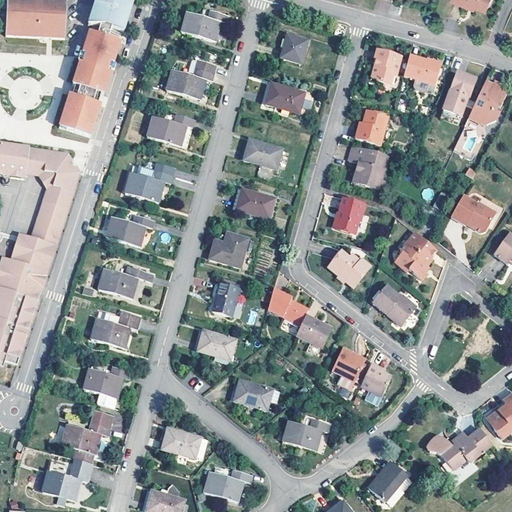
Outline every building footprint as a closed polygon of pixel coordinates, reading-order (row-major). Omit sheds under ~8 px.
[(56,0),(6,0),(6,13),(6,16),(6,19),(5,38),(65,40),(66,0),(56,0)] [(112,28),(120,0),(118,0),(116,1),(109,1),(97,1),(89,25),(101,25),(106,26),(112,28)] [(120,0),(112,28),(124,31),(134,0),(120,0)] [(491,0),(454,0),(468,6),(470,3),(477,7),(487,11),(491,0)] [(208,20),(186,14),(181,35),(202,41),(201,44),(206,46),(207,42),(215,44),(221,24),(227,25),(229,18),(211,13),(208,20)] [(101,25),(98,34),(109,38),(112,28),(106,26),(101,25)] [(343,39),(347,27),(337,25),(334,36),(343,39)] [(93,91),(109,38),(98,34),(96,33),(88,37),(83,53),(87,54),(84,63),(80,62),(73,84),(76,85),(93,91)] [(301,65),(308,42),(287,36),(280,60),(301,65)] [(109,38),(93,91),(102,94),(104,94),(121,42),(109,38)] [(376,58),(378,59),(380,60),(379,66),(377,65),(373,78),(379,79),(378,81),(392,85),(394,75),(398,72),(402,57),(378,50),(376,58)] [(409,57),(403,77),(416,81),(435,86),(440,68),(427,64),(428,62),(409,57)] [(216,68),(198,62),(193,78),(172,72),(166,93),(200,102),(206,82),(212,83),(216,68)] [(477,80),(457,73),(443,112),(462,118),(468,101),(470,101),(477,80)] [(503,86),(487,79),(468,120),(484,127),(496,124),(499,116),(495,114),(497,111),(500,110),(506,96),(500,93),(503,86)] [(433,94),(435,86),(416,81),(413,88),(415,91),(430,95),(433,94)] [(76,85),(73,95),(90,100),(93,91),(76,85)] [(299,115),(305,94),(271,85),(265,106),(299,115)] [(102,94),(93,91),(90,100),(99,103),(102,94)] [(73,95),(70,94),(62,121),(68,124),(66,129),(79,133),(90,100),(73,95)] [(99,103),(90,100),(79,133),(91,137),(101,104),(99,103)] [(367,112),(363,125),(359,140),(381,146),(389,118),(367,112)] [(195,122),(177,117),(174,124),(153,118),(147,140),(181,148),(186,128),(193,130),(195,122)] [(68,124),(62,121),(60,127),(66,129),(68,124)] [(355,139),(359,140),(363,125),(359,124),(355,139)] [(33,236),(57,244),(81,168),(68,153),(3,141),(0,143),(0,172),(27,177),(28,171),(43,174),(48,171),(56,173),(58,179),(52,185),(48,187),(33,236)] [(277,171),(283,150),(249,141),(243,162),(277,171)] [(386,155),(354,146),(350,161),(358,163),(354,180),(364,183),(365,186),(379,190),(385,170),(386,164),(384,161),(386,155)] [(173,179),(132,167),(124,196),(159,205),(165,185),(171,186),(173,179)] [(473,179),(477,172),(468,168),(465,175),(473,179)] [(385,170),(379,190),(384,191),(389,171),(385,170)] [(43,174),(48,187),(52,185),(58,179),(56,173),(48,171),(43,174)] [(242,190),(236,211),(270,221),(276,200),(242,190)] [(478,205),(463,197),(451,218),(466,227),(467,226),(469,223),(474,226),(475,231),(481,234),(486,233),(496,214),(479,204),(478,205)] [(343,198),(339,213),(337,218),(335,218),(332,227),(355,234),(359,222),(360,222),(366,204),(343,198)] [(154,223),(136,218),(133,225),(112,219),(106,240),(140,249),(146,229),(152,230),(154,223)] [(12,259),(48,271),(57,244),(33,236),(20,232),(12,259)] [(240,270),(249,241),(227,234),(224,245),(220,248),(219,243),(214,242),(212,252),(215,253),(213,262),(219,263),(240,270)] [(423,273),(427,268),(431,264),(430,260),(437,251),(415,234),(409,241),(412,243),(403,255),(397,261),(409,271),(423,282),(426,278),(426,275),(423,273)] [(502,262),(511,247),(511,236),(510,235),(494,256),(502,262)] [(400,253),(403,255),(412,243),(409,241),(400,253)] [(511,247),(502,262),(508,266),(510,263),(511,260),(511,247)] [(329,269),(340,278),(341,276),(346,281),(345,283),(353,290),(372,268),(363,261),(361,264),(353,257),(350,261),(341,253),(329,269)] [(0,363),(0,362),(2,363),(5,361),(6,359),(19,363),(48,271),(12,259),(4,256),(0,270),(0,363)] [(409,271),(397,261),(395,264),(407,274),(409,271)] [(146,275),(128,270),(126,277),(104,271),(98,292),(132,301),(138,281),(144,282),(146,275)] [(231,319),(239,290),(220,284),(211,313),(231,319)] [(372,303),(386,315),(388,313),(402,324),(416,308),(401,295),(400,298),(386,287),(372,303)] [(306,315),(309,308),(292,300),(293,297),(273,288),(267,310),(301,325),(306,315)] [(388,313),(386,315),(400,326),(402,324),(388,313)] [(118,327),(102,322),(104,315),(98,314),(91,342),(125,351),(131,330),(136,332),(140,319),(122,314),(120,319),(118,327)] [(104,315),(102,322),(118,327),(120,319),(104,315)] [(301,325),(296,336),(323,348),(333,328),(306,315),(301,325)] [(237,341),(203,332),(197,353),(231,362),(237,341)] [(350,356),(352,353),(343,349),(332,372),(342,376),(355,382),(364,362),(350,356)] [(365,359),(352,353),(350,356),(364,362),(365,359)] [(379,368),(371,364),(360,386),(382,397),(391,377),(384,373),(378,370),(379,368)] [(131,375),(113,370),(111,377),(88,371),(83,391),(117,401),(123,381),(129,382),(131,375)] [(355,382),(342,376),(338,384),(351,390),(355,382)] [(277,405),(281,393),(240,382),(234,403),(267,412),(270,403),(277,405)] [(511,396),(502,404),(503,405),(504,406),(498,410),(497,409),(486,418),(492,427),(491,430),(499,440),(509,433),(509,429),(511,427),(511,396)] [(113,418),(95,413),(89,433),(67,427),(61,447),(76,452),(73,461),(75,462),(91,466),(94,457),(95,457),(101,437),(107,438),(113,418)] [(483,420),(491,430),(492,427),(486,418),(483,420)] [(328,434),(330,426),(312,421),(310,429),(288,422),(282,443),(316,453),(322,432),(328,434)] [(201,440),(168,430),(162,451),(195,461),(201,440)] [(430,452),(435,453),(436,455),(438,454),(448,470),(457,464),(463,461),(464,462),(467,459),(469,461),(490,447),(478,430),(466,439),(464,437),(460,440),(457,436),(449,442),(446,435),(445,436),(443,438),(438,435),(434,436),(430,437),(426,440),(424,443),(424,447),(426,450),(430,452)] [(91,466),(75,462),(73,469),(51,463),(47,475),(42,493),(59,498),(67,500),(76,503),(82,483),(88,484),(93,467),(91,466)] [(407,478),(390,463),(382,473),(384,475),(379,479),(377,478),(367,490),(384,504),(407,478)] [(457,464),(448,470),(450,473),(459,467),(457,464)] [(252,478),(234,472),(232,480),(210,474),(204,494),(237,504),(244,483),(250,485),(252,478)] [(42,493),(47,475),(42,473),(37,492),(42,493)] [(168,497),(162,495),(151,492),(145,511),(181,511),(184,502),(178,500),(180,495),(173,488),(169,491),(169,493),(168,497)] [(67,500),(59,498),(58,505),(65,507),(67,500)] [(350,511),(343,503),(330,511),(350,511)]
